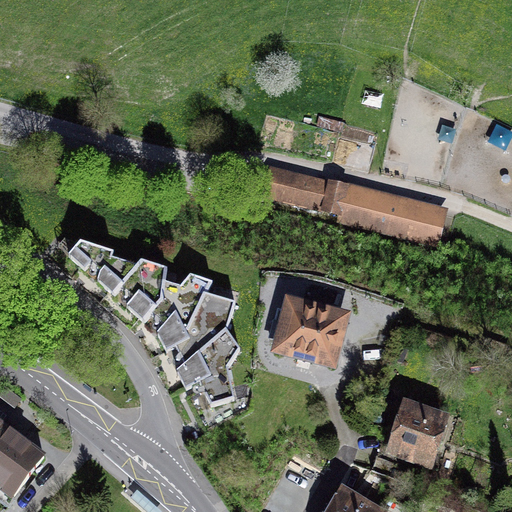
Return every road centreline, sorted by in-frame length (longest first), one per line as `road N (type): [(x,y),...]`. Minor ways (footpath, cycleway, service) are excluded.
road 1 (residential): [(135,457),(154,416),(133,366),(59,280),(0,234)]
road 2 (tertiary): [(0,352),(135,457)]
